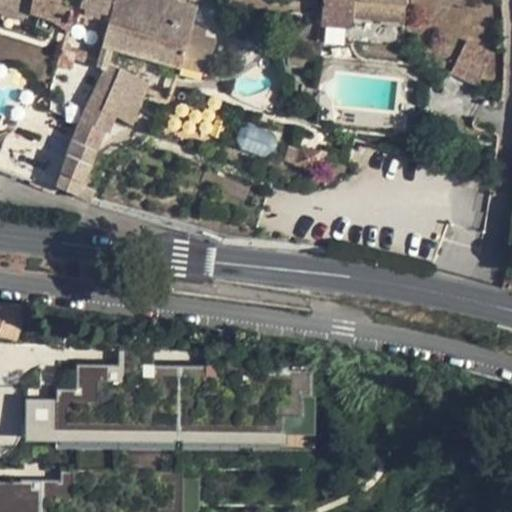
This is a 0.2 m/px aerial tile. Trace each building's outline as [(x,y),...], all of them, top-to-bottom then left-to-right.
[(50,20),(54,1),(50,0),(0,0),(0,12),(24,17),(30,12),(50,20)] [(103,45),(113,47),(180,66),(195,8),(165,0),(82,0),(79,12),(110,21),(109,25),(103,45)] [(350,15),(405,21),(406,0),(322,0),(321,23),(349,26),(350,15)] [(72,12),(54,1),(50,20),(67,30),(69,24),(72,12)] [(110,21),(79,12),(78,16),(109,25),(110,21)] [(476,84),(491,53),(467,42),(453,73),(476,84)] [(64,44),(57,65),(70,70),(74,58),(96,67),(100,58),(64,44)] [(100,58),(96,67),(103,70),(106,71),(108,64),(113,47),(103,45),(100,58)] [(115,116),(132,125),(148,84),(108,64),(106,71),(103,70),(80,119),(71,144),(56,186),(91,201),(96,190),(83,184),(105,131),(108,133),(115,116)] [(317,159),(324,161),(326,153),(301,146),(295,166),(314,171),(317,159)] [(0,302),(0,335),(15,338),(16,339),(28,304),(0,302)] [(0,335),(0,344),(12,347),(15,338),(0,335)] [(26,397),(24,440),(67,442),(69,402),(105,404),(107,366),(78,364),(77,391),(56,390),(56,399),(26,397)] [(60,371),(60,388),(76,388),(76,370),(60,371)] [(0,482),(0,511),(40,511),(40,482),(0,482)]
